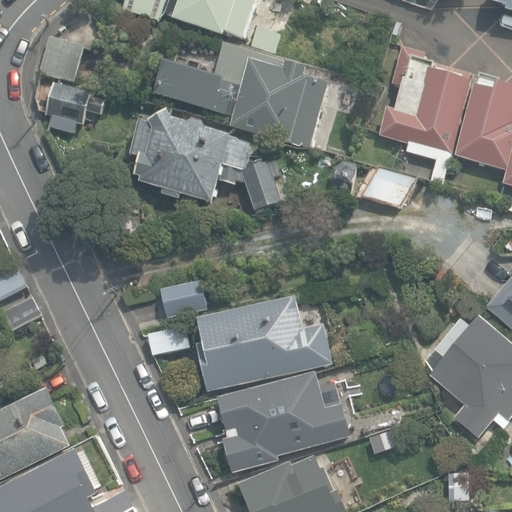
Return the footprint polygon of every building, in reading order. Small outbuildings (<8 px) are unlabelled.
[(127,0),(124,13),(162,24),(169,0),(127,0)] [(228,33),(247,39),(252,23),(259,25),(262,17),(255,15),(259,0),(174,0),(169,16),(176,18),(175,21),(226,38),(228,33)] [(282,37),(257,30),(251,49),(275,57),(282,37)] [(41,76),(76,85),(86,48),(51,38),(41,76)] [(166,63),(157,97),(233,118),(230,128),(312,151),(330,85),(305,79),(308,69),(226,47),(218,77),(166,63)] [(446,185),(477,83),(436,70),(438,63),(428,60),(430,54),(406,47),(395,84),(407,88),(400,110),(392,108),(384,136),(412,145),(410,152),(440,161),(434,181),(446,185)] [(511,85),(504,83),(505,80),(484,74),(459,157),(510,172),(506,184),(511,185),(511,85)] [(51,129),(77,135),(79,127),(86,129),(89,116),(103,119),(107,102),(94,99),(95,95),(55,86),(47,117),(53,119),(51,129)] [(248,185),(256,212),(283,204),(276,179),(283,177),(278,162),(259,167),(252,162),(256,147),(232,140),(233,138),(208,132),(205,126),(196,123),(191,126),(174,122),(171,114),(151,125),(142,123),(134,156),(141,158),(136,178),(142,179),(141,184),(214,203),(219,182),(238,187),(239,183),(248,185)] [(367,199),(398,208),(417,176),(376,168),(367,185),(367,199)] [(137,244),(132,227),(112,233),(117,250),(137,244)] [(0,277),(0,302),(30,288),(20,267),(0,277)] [(511,280),(489,307),(511,327),(511,280)] [(159,294),(164,316),(200,309),(196,287),(159,294)] [(4,314),(13,333),(46,317),(37,298),(4,314)] [(199,346),(209,393),(335,366),(327,325),(304,330),(297,298),(200,319),(206,345),(199,346)] [(456,419),(480,440),(496,421),(506,430),(511,423),(511,421),(511,420),(511,343),(482,317),(473,328),(463,320),(437,351),(436,350),(426,360),(437,369),(431,376),(432,376),(467,406),(456,419)] [(151,334),(155,356),(191,349),(187,327),(151,334)] [(226,444),(233,471),(247,467),(248,470),(282,461),(280,457),(354,438),(345,405),(329,410),(319,374),(221,400),(232,442),(226,444)] [(0,482),(74,449),(66,431),(69,429),(53,393),(0,416),(0,482)] [(0,511),(126,511),(136,508),(128,490),(104,501),(98,489),(104,486),(89,453),(82,456),(81,453),(0,490),(0,511)] [(242,485),(253,511),(348,511),(340,491),(336,492),(326,468),(323,469),(319,458),(295,468),(293,464),(242,485)]
